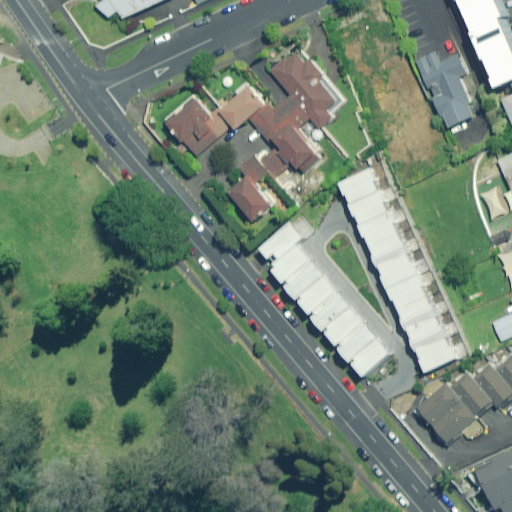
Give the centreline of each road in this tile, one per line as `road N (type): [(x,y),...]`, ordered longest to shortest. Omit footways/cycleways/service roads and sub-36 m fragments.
road 1 (tertiary): [(89,103),(435,511)]
road 2 (tertiary): [(89,103),(296,0)]
road 3 (tertiary): [(16,0),(89,103)]
